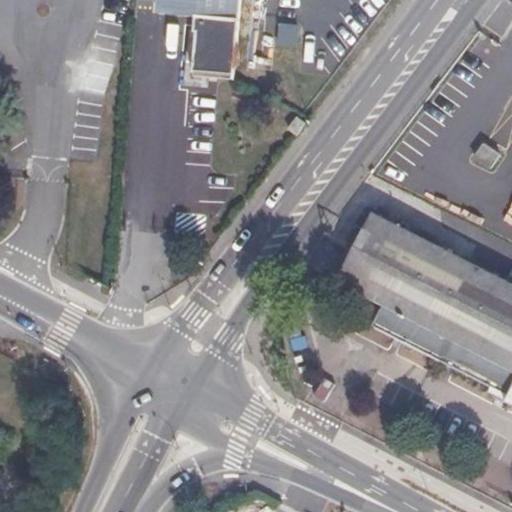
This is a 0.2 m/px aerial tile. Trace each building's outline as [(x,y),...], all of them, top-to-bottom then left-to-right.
[(237,0),(156,0),(156,10),(198,15),(194,58),(215,59),(215,68),(232,69),(237,0)] [(303,27),(285,25),(282,47),(301,50),(303,27)] [(215,59),(194,58),(193,80),(231,83),(232,69),(215,68),(215,59)] [(483,141),(458,176),(476,189),(501,154),(483,141)] [(511,281),(374,211),(336,282),(383,305),(373,325),(480,386),(495,394),(492,399),(508,407),(511,408),(511,281)]
